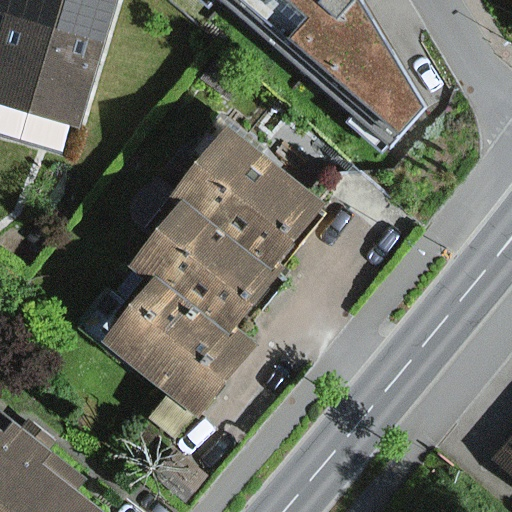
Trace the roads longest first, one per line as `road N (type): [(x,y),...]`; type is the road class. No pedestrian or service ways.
road 1 (primary): [(511,240),(284,511)]
road 2 (residential): [(511,120),(434,0)]
